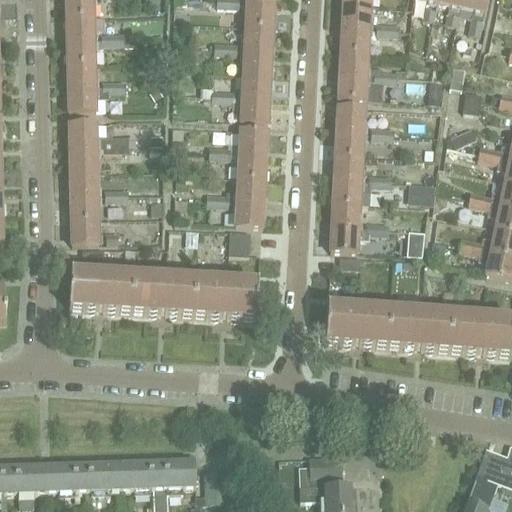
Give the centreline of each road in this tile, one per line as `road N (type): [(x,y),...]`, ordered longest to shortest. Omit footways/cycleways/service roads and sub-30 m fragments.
road 1 (unclassified): [(294,394),(318,0)]
road 2 (unclassified): [(45,374),(34,0)]
road 3 (unclassified): [(294,394),(45,374)]
road 4 (residential): [(511,433),(294,394)]
